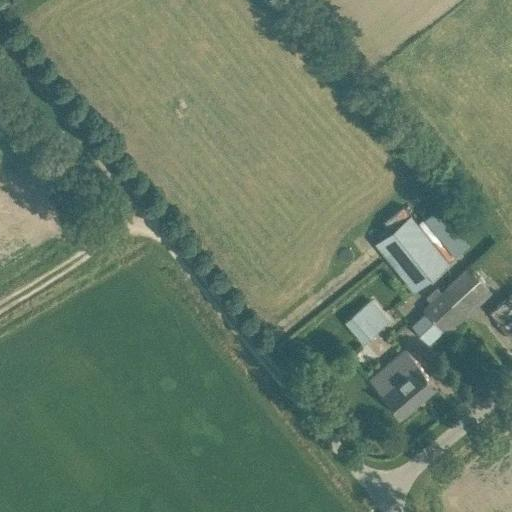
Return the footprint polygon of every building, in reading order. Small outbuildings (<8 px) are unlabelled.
[(449,256),(469,238),(433,200),(414,219),(449,256)] [(391,228),(375,241),(413,288),(447,261),(409,213),(391,228)] [(431,301),(423,308),(447,333),(491,290),(468,265),(441,291),(437,287),(427,296),(431,301)] [(511,291),(490,310),(511,337),(511,291)] [(359,310),(347,321),(365,341),(377,331),(359,310)] [(370,378),(401,415),(437,384),(424,369),(405,348),(401,352),(370,378)]
